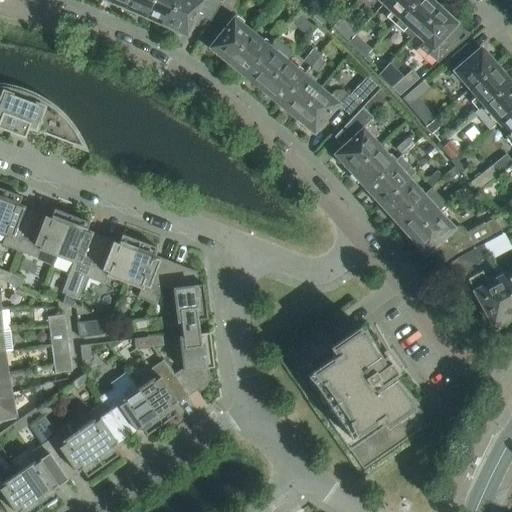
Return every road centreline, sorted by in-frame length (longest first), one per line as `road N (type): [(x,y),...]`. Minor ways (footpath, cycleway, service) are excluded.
road 1 (residential): [(363,246),(325,199),(228,114),(148,64),(74,32),(0,16)]
road 2 (residential): [(242,244),(0,151)]
road 3 (residential): [(251,407),(101,511)]
road 4 (residential): [(251,407),(242,244)]
road 5 (residential): [(460,368),(363,246)]
road 6 (residential): [(363,246),(320,269),(242,244)]
